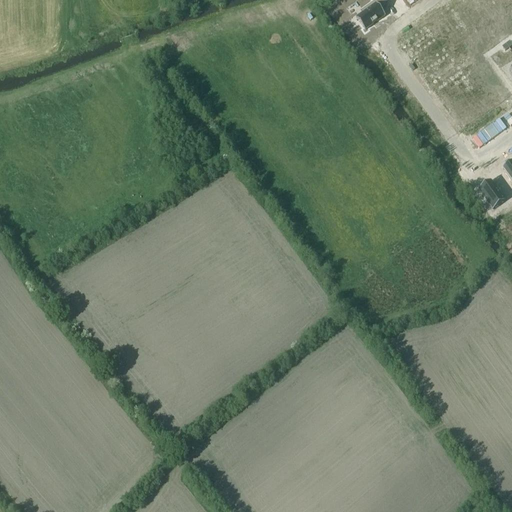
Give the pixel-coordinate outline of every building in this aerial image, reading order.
[(372,0),(374,2),(361,12),(362,14),(356,18),(365,31),(385,16),(381,10),(388,5),(384,0),(372,0)] [(464,0),(461,3),(474,21),(483,15),(472,0),(464,0)] [(490,0),(497,8),(506,1),(505,0),(490,0)] [(461,3),(451,10),(465,28),(474,21),(461,3)] [(436,41),(427,30),(408,44),(416,55),(436,41)] [(426,70),(432,79),(451,66),(444,57),(426,70)] [(451,66),(432,79),(439,89),(457,75),(451,66)] [(474,99),(468,89),(449,103),(456,112),(474,99)] [(481,108),(474,99),(456,112),(463,121),(481,108)] [(490,181),(478,190),(492,209),(504,201),(490,181)]
